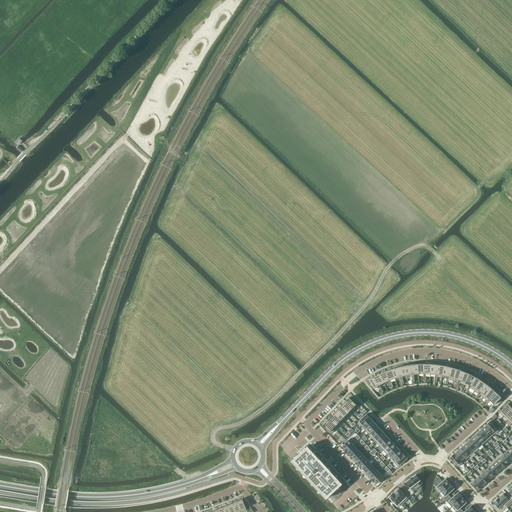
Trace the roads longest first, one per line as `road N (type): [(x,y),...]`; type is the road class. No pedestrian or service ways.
road 1 (residential): [(511,389),(485,366),(435,350),(401,352),(353,374),(304,423),(373,499)]
road 2 (track): [(234,450),(215,443),(213,432),(273,399),(363,307),(388,265),(423,244)]
road 3 (secondary): [(511,364),(456,336),(403,333),(338,363),(279,423)]
road 4 (unclassified): [(0,182),(171,0)]
road 5 (secondary): [(207,475),(120,496),(0,485)]
